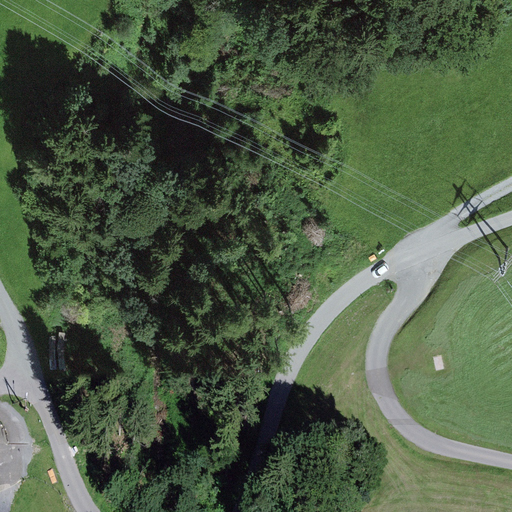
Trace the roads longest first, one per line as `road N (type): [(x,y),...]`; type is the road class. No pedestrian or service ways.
road 1 (residential): [(426,252),(374,274),(314,327),(280,389),(240,511)]
road 2 (unclassified): [(426,252),(377,363),(387,402),(411,432),(511,464)]
road 3 (residential): [(84,511),(0,298)]
